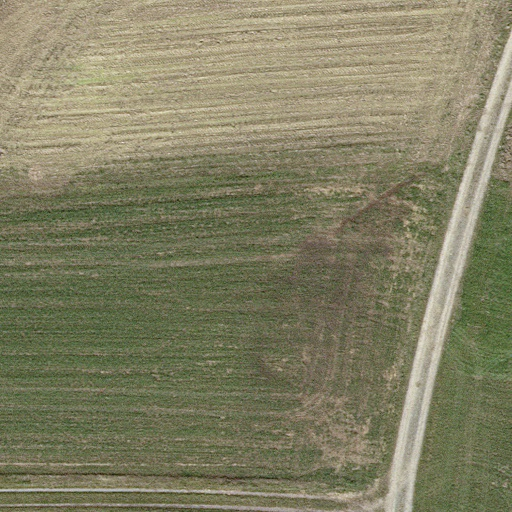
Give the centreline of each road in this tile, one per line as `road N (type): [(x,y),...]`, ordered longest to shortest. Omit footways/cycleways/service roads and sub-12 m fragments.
road 1 (track): [(398,511),(479,152),(511,68)]
road 2 (track): [(399,505),(0,503)]
